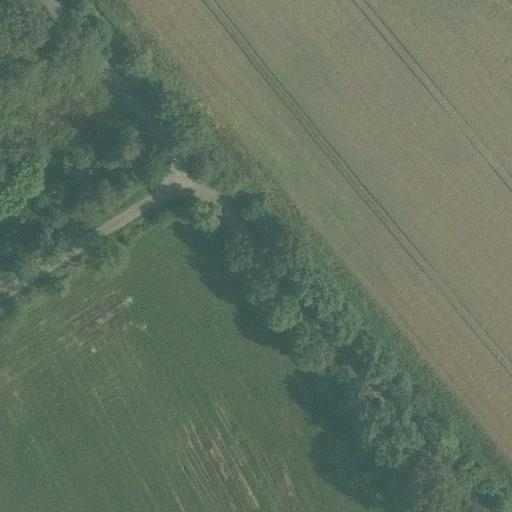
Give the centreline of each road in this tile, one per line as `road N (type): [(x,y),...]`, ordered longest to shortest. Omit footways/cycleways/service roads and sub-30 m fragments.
road 1 (unclassified): [(477,511),(200,182)]
road 2 (unclassified): [(48,0),(200,182)]
road 3 (unclassified): [(200,182),(0,298)]
